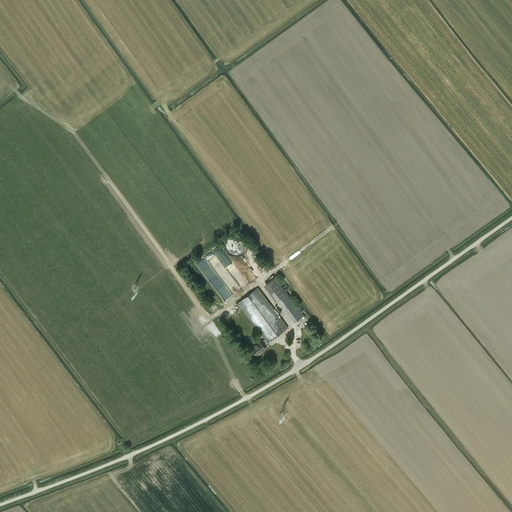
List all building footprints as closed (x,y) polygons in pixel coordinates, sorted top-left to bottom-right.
[(226,258),(228,257),(221,248),(216,252),(223,262),(224,261),(223,259),(225,257),(226,258)] [(230,271),(229,271),(240,287),(246,283),(234,264),(228,268),(230,271)] [(262,275),(270,270),(267,266),(259,271),(262,275)] [(275,277),(264,285),(276,301),(277,300),(294,323),(304,316),(287,293),(275,277)] [(257,355),(261,352),(260,352),(266,348),(264,345),(267,343),(288,328),(258,288),(237,303),(265,339),(261,342),(261,341),(252,348),(257,355)]
